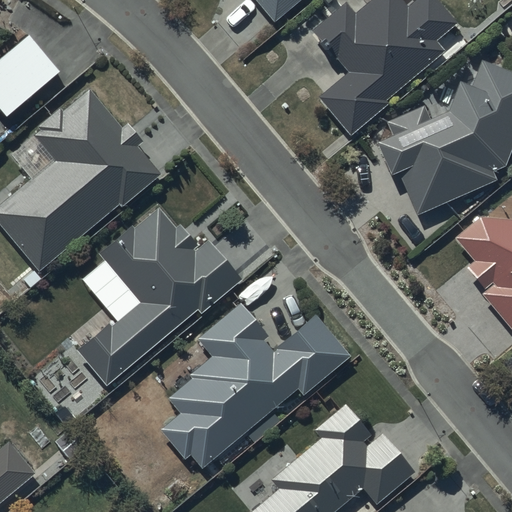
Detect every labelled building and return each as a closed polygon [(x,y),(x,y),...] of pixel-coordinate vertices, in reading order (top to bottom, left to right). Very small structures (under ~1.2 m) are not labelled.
[(259,0),(280,22),(304,0),(259,0)] [(371,0),(360,12),(351,2),(317,34),(350,68),(320,96),(357,134),(445,49),(438,41),(455,26),(459,21),(439,0),(418,0),(413,6),(406,0),(371,0)] [(0,103),(12,118),(64,73),(33,37),(0,65),(0,103)] [(508,167),(511,155),(511,74),(485,66),(478,88),(461,83),(451,113),(434,121),(429,109),(388,127),(393,140),(383,144),(397,176),(404,174),(419,211),(497,177),(501,165),(508,167)] [(0,224),(41,274),(161,174),(165,170),(145,146),(151,141),(134,122),(128,127),(96,89),(68,113),(64,108),(42,126),(45,129),(36,136),(56,160),(0,206),(0,224)] [(205,313),(242,280),(243,279),(210,241),(209,243),(189,221),(179,229),(159,207),(101,258),(141,303),(114,327),(111,323),(80,350),(113,387),(201,309),(205,313)] [(511,221),(479,220),(457,239),(476,261),(469,267),(487,290),(483,293),(511,328),(511,221)] [(273,341),(244,306),(201,340),(213,356),(192,373),(196,378),(170,399),(183,415),(163,431),(187,461),(196,454),(205,466),(303,388),(308,394),(356,357),(323,315),(277,352),(270,343),(273,341)] [(374,440),(348,407),(317,430),(324,440),(274,477),(284,492),(256,511),(338,511),(368,491),(378,505),(418,477),(388,436),(371,448),(368,444),(374,440)] [(67,431),(52,445),(72,466),(87,452),(67,431)] [(0,505),(36,475),(10,443),(0,450),(0,505)]
